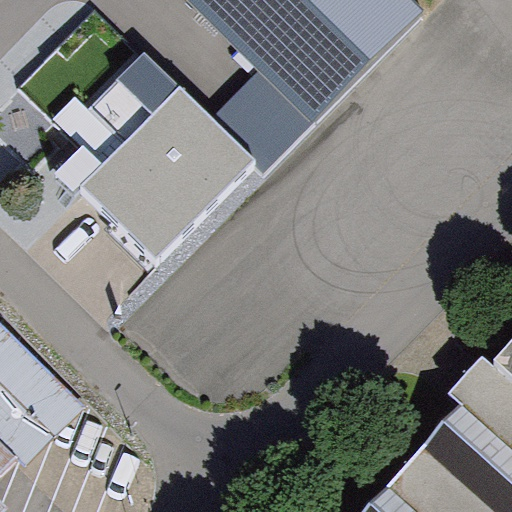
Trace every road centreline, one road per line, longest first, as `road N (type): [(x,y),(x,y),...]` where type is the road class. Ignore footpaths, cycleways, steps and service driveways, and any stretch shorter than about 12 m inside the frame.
road 1 (residential): [(511,195),(235,485)]
road 2 (residential): [(0,253),(235,485)]
